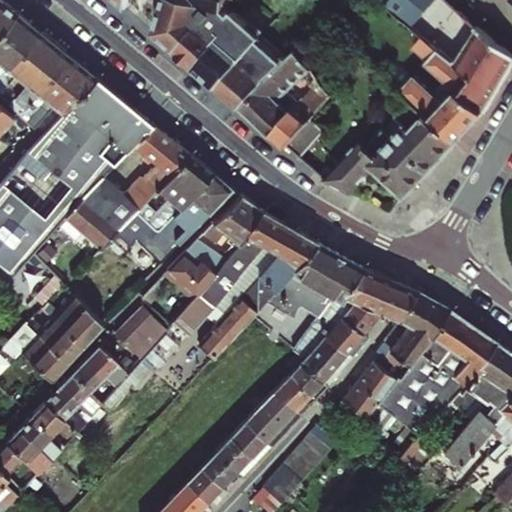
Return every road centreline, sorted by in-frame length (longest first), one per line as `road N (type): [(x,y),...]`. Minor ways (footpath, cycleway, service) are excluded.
road 1 (residential): [(431,257),(375,239),(306,202),(64,0)]
road 2 (residential): [(511,127),(431,257)]
road 3 (residential): [(319,407),(224,511)]
